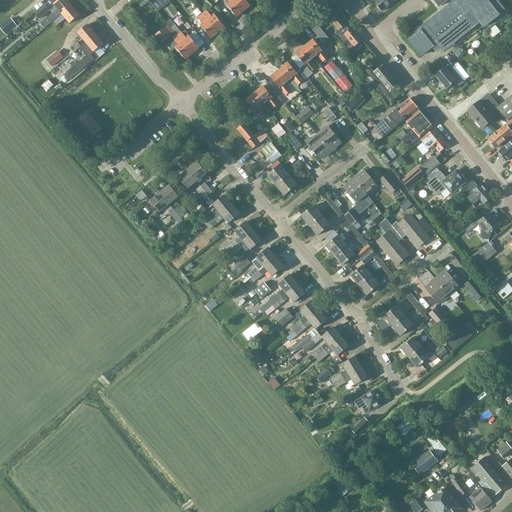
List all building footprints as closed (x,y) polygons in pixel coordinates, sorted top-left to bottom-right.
[(61,15),(71,7),(65,0),(59,0),(53,5),(57,10),(48,18),(52,23),(61,15)] [(201,0),(209,9),(215,5),(211,0),(201,0)] [(236,18),(243,12),(233,0),(225,0),(228,3),(225,5),(236,18)] [(233,0),(243,12),(250,6),(244,0),(233,0)] [(382,11),(395,0),(378,0),(375,3),(382,11)] [(432,0),(439,8),(449,0),(452,3),(417,30),(419,32),(408,41),(421,57),(433,48),(436,51),(440,47),(443,51),(479,23),(483,29),(500,16),(499,15),(505,10),(496,0),(487,0),(488,0),(487,0),(432,0)] [(39,19),(50,10),(49,9),(45,4),(34,13),(39,19)] [(79,17),(71,7),(61,15),(52,23),(56,27),(65,19),(69,25),(79,17)] [(218,33),(202,14),(197,8),(192,12),(198,18),(198,19),(196,21),(201,26),(200,26),(211,39),(218,33)] [(225,27),(214,14),(210,10),(208,12),(207,10),(202,14),(218,33),(225,27)] [(350,31),(346,26),(336,15),(330,21),(339,31),(335,34),(350,51),(362,41),(352,29),(350,31)] [(180,32),(175,25),(170,19),(166,22),(176,35),(192,54),(199,49),(184,31),(182,33),(181,32),(180,32)] [(10,20),(0,27),(0,29),(4,34),(15,25),(10,20)] [(174,33),(167,25),(153,37),(160,45),(174,33)] [(85,44),(95,36),(87,26),(77,33),(85,43),(85,44)] [(185,60),(192,54),(176,35),(171,39),(173,41),(170,43),(185,60)] [(63,77),(61,79),(65,83),(76,74),(80,70),(81,71),(94,60),(90,56),(103,46),(95,36),(85,44),(80,48),(86,56),(76,64),(76,65),(71,69),(63,76),(63,77)] [(328,59),(323,52),(313,41),(304,48),(314,59),(317,56),(323,63),(328,59)] [(77,42),(72,47),(75,51),(81,47),(77,42)] [(457,57),(465,51),(460,45),(452,51),(457,57)] [(310,62),(314,59),(304,48),(296,55),(304,65),(299,69),(300,70),(308,78),(313,74),(312,72),(316,69),(310,62)] [(57,51),(46,60),(51,67),(63,57),(57,51)] [(62,58),(66,64),(78,57),(74,51),(62,58)] [(445,69),(436,76),(447,89),(450,87),(451,85),(455,90),(465,82),(464,81),(469,77),(457,62),(453,65),(450,61),(451,60),(447,55),(439,62),(445,69)] [(332,62),(325,68),(328,72),(335,67),(332,62)] [(300,70),(296,73),(288,63),(279,71),(289,82),(292,79),(293,80),(290,83),(299,94),(303,91),(299,86),(303,82),(308,78),(300,70)] [(391,91),(398,86),(382,66),(373,73),(370,69),(366,72),(377,85),(376,85),(390,103),(397,98),(391,91)] [(480,75),(475,69),(469,74),(474,80),(480,75)] [(285,85),(289,82),(279,71),(270,78),(279,89),(286,96),(291,92),(285,85)] [(343,76),(335,82),(345,93),(352,88),(353,87),(343,76)] [(276,93),(271,97),(263,87),(254,94),(264,105),(267,102),(273,109),(278,105),(283,102),(281,100),(276,93)] [(260,108),(264,105),(254,94),(245,101),(254,111),(249,115),(256,123),(266,115),(260,108)] [(511,95),(497,108),(490,113),(480,101),(467,112),(482,129),(492,120),(496,124),(505,118),(508,121),(511,117),(511,95)] [(343,96),(337,101),(342,107),(348,102),(343,96)] [(375,129),(383,137),(418,109),(409,99),(375,129)] [(310,107),(314,112),(321,107),(317,102),(310,107)] [(331,122),(337,118),(329,108),(323,112),(331,122)] [(412,130),(426,118),(419,111),(405,122),(412,130)] [(302,112),(296,117),(302,123),(307,119),(302,112)] [(290,125),(283,130),(285,132),(287,135),(290,133),(301,124),(292,113),(285,119),(290,125)] [(88,141),(101,130),(88,114),(72,127),(82,139),(85,136),(88,141)] [(434,128),(426,119),(426,118),(412,130),(406,135),(400,141),(404,145),(415,134),(420,139),(434,128)] [(511,120),(488,139),(496,149),(511,136),(511,132),(509,129),(511,126),(511,120)] [(262,130),(254,136),(244,124),(237,129),(254,149),(268,137),(262,130)] [(280,137),(285,132),(278,124),(273,128),(280,137)] [(341,143),(336,137),(327,127),(324,129),(323,129),(316,134),(332,153),(336,149),(335,148),(341,143)] [(439,152),(447,146),(434,129),(421,141),(432,154),(437,150),(439,152)] [(400,141),(406,135),(402,131),(396,136),(400,141)] [(294,137),(290,133),(285,136),(289,141),(297,151),(302,147),(294,137)] [(327,156),(332,153),(316,134),(309,140),(310,141),(307,143),(320,160),(327,155),(327,156)] [(511,142),(498,152),(506,161),(511,156),(511,142)] [(261,151),(272,164),(282,156),(271,143),(261,151)] [(380,156),(387,164),(392,159),(390,158),(393,156),(389,150),(386,153),(385,151),(380,156)] [(399,159),(393,164),(396,169),(402,163),(399,159)] [(299,161),(290,168),(294,172),(299,168),(302,165),(299,161)] [(198,182),(207,175),(197,163),(188,170),(198,182)] [(307,178),(310,175),(302,165),(299,168),(307,178)] [(290,168),(286,171),(281,166),(268,177),(276,186),(289,176),(289,175),(294,172),(290,168)] [(418,167),(402,181),(409,189),(425,176),(418,167)] [(188,190),(198,182),(188,170),(178,178),(188,190)] [(353,179),(368,197),(375,191),(375,190),(378,188),(364,171),(359,176),(358,175),(353,179)] [(451,194),(465,182),(459,175),(458,176),(454,172),(445,180),(440,173),(427,185),(437,197),(446,189),(451,194)] [(391,194),(399,188),(387,174),(379,181),(391,194)] [(284,196),(298,185),(289,176),(276,186),(284,196)] [(374,204),(368,197),(353,179),(348,183),(349,184),(343,188),(356,203),(351,207),(353,209),(344,216),(348,220),(352,225),(352,226),(357,222),(361,219),(359,216),(374,204)] [(484,206),(492,199),(480,185),(478,187),(473,182),(462,192),(475,207),(481,202),(484,206)] [(208,196),(213,193),(205,183),(201,186),(208,196)] [(174,202),(179,198),(169,186),(160,194),(169,206),(180,219),(181,219),(184,223),(190,217),(187,213),(184,215),(174,202)] [(204,199),(208,196),(201,186),(196,190),(204,199)] [(415,187),(409,192),(413,197),(417,194),(418,191),(415,187)] [(142,191),(136,196),(141,201),(147,196),(142,191)] [(160,194),(150,201),(160,213),(165,209),(169,213),(171,216),(177,222),(180,226),(184,223),(181,219),(180,219),(169,206),(160,194)] [(331,208),(336,205),(334,203),(327,195),(323,198),(331,208)] [(206,226),(232,205),(224,196),(216,203),(211,198),(204,204),(208,209),(212,205),(217,211),(203,222),(206,226)] [(133,200),(127,205),(131,209),(137,204),(133,200)] [(408,201),(400,208),(404,213),(413,206),(408,201)] [(191,212),(193,214),(196,218),(205,210),(200,204),(191,212)] [(224,219),(228,225),(240,215),(232,205),(206,226),(210,231),(224,219)] [(338,208),(336,205),(331,208),(336,213),(340,218),(344,215),(338,208)] [(309,226),(322,216),(314,206),(301,217),(309,226)] [(492,233),(490,231),(497,225),(489,214),(481,221),(477,217),(463,229),(467,234),(479,224),(482,228),(480,230),(480,234),(481,237),(485,240),(489,240),(489,237),(489,236),(490,235),(492,233)] [(397,222),(391,226),(402,239),(407,235),(417,248),(430,239),(426,234),(432,229),(423,218),(417,223),(409,215),(398,224),(397,222)] [(317,236),(331,225),(322,216),(309,226),(317,236)] [(461,218),(450,228),(454,233),(466,223),(461,218)] [(402,239),(391,226),(386,219),(379,225),(386,234),(377,241),(397,265),(409,256),(398,243),(402,239)] [(348,220),(343,224),(347,229),(348,228),(356,238),(360,235),(356,230),(352,226),(352,225),(348,220)] [(352,226),(356,230),(361,226),(357,222),(352,226)] [(228,252),(254,232),(246,223),(234,232),(239,237),(225,248),(228,252)] [(369,231),(363,236),(366,239),(372,235),(369,231)] [(211,243),(219,237),(215,232),(207,238),(211,243)] [(245,245),(250,251),(261,241),(254,232),(228,252),(232,257),(242,249),(241,249),(245,245)] [(356,238),(354,240),(358,245),(361,243),(364,247),(368,244),(360,235),(356,238)] [(334,257),(347,246),(352,242),(348,237),(344,241),(339,236),(326,246),(334,257)] [(481,266),(497,252),(492,246),(494,245),(490,241),(470,259),(473,262),(476,260),(481,266)] [(347,246),(334,257),(342,266),(356,256),(347,246)] [(250,279),(276,259),(268,249),(256,259),(261,264),(257,268),(256,267),(247,275),(250,279)] [(385,265),(377,255),(372,250),(366,255),(363,258),(360,260),(364,265),(367,263),(373,258),(381,268),(385,265)] [(243,254),(234,262),(237,267),(247,259),(243,254)] [(247,259),(237,267),(241,271),(251,264),(247,259)] [(267,272),(272,278),(283,268),(276,259),(250,279),(254,284),(263,275),(267,272)] [(389,278),(393,275),(385,265),(381,268),(389,278)] [(359,286),(372,276),(376,273),(372,269),(369,272),(364,266),(351,276),(359,286)] [(456,291),(460,288),(446,272),(440,276),(439,275),(434,280),(450,298),(457,292),(456,291)] [(272,306),(297,285),(290,275),(278,285),(282,290),(278,294),(269,301),(272,306)] [(367,296),(380,285),(372,276),(359,286),(367,296)] [(504,279),(493,288),(503,300),(511,292),(511,278),(507,282),(504,279)] [(484,295),(471,279),(464,285),(477,301),(484,295)] [(443,303),(450,298),(434,280),(429,284),(430,285),(426,289),(439,305),(442,302),(443,303)] [(264,282),(254,290),(258,294),(267,286),(264,282)] [(289,298),(293,304),(305,294),(297,285),(272,306),(275,310),(284,302),(289,298)] [(258,294),(262,299),(271,291),(267,286),(258,294)] [(413,289),(409,292),(416,299),(419,296),(413,289)] [(418,305),(410,296),(406,290),(395,299),(399,304),(407,298),(415,308),(418,305)] [(258,297),(243,308),(247,313),(262,302),(258,297)] [(259,312),(268,306),(265,302),(257,307),(259,312)] [(294,332),(319,311),(312,302),(300,311),(304,317),(300,320),(291,328),(294,332)] [(266,316),(274,310),(270,305),(262,312),(266,316)] [(423,319),(427,316),(418,305),(415,308),(423,319)] [(392,327),(405,316),(397,306),(384,317),(392,327)] [(289,312),(286,308),(273,319),(277,323),(289,312)] [(446,320),(436,308),(428,314),(433,319),(428,323),(434,330),(446,320)] [(311,325),(315,330),(327,321),(319,311),(294,332),(297,336),(306,329),(306,328),(311,325)] [(289,312),(278,322),(282,327),(293,317),(289,312)] [(482,321),(486,326),(494,319),(490,314),(482,321)] [(400,337),(413,326),(405,316),(392,327),(400,337)] [(256,323),(241,335),(247,343),(262,330),(256,323)] [(435,337),(427,328),(427,327),(424,323),(417,328),(420,332),(423,330),(431,340),(435,337)] [(341,338),(336,331),(334,328),(322,338),(326,343),(312,354),(313,355),(312,356),(314,359),(315,358),(316,359),(341,338)] [(466,329),(447,344),(453,352),(472,337),(466,329)] [(297,352),(302,348),(311,340),(307,334),(293,346),(297,352)] [(439,359),(447,352),(435,337),(431,340),(438,348),(433,353),(439,359)] [(341,338),(316,359),(319,363),(333,352),(337,357),(348,348),(349,348),(341,338)] [(409,359),(422,348),(414,338),(401,349),(409,359)] [(311,340),(302,348),(306,353),(316,345),(311,339),(311,340)] [(422,348),(409,359),(417,368),(432,356),(429,351),(427,353),(423,348),(422,348)] [(333,384),(361,368),(355,357),(342,365),(345,371),(340,374),(330,380),(333,384)] [(257,370),(263,377),(269,372),(262,365),(257,370)] [(334,372),(330,367),(316,377),(320,382),(334,372)] [(351,380),(355,386),(368,378),(361,368),(333,384),(336,389),(346,383),(351,380)] [(268,383),(274,391),(280,386),(274,378),(268,383)] [(464,405),(485,387),(479,380),(458,398),(464,405)] [(361,398),(354,402),(358,409),(361,407),(365,414),(383,404),(375,390),(361,398)] [(436,424),(441,430),(450,422),(445,416),(436,424)] [(364,418),(352,431),(358,437),(371,424),(364,418)] [(433,434),(427,439),(438,454),(444,449),(433,434)] [(511,459),(508,462),(506,459),(511,453),(511,448),(506,442),(497,451),(503,459),(498,462),(511,478),(511,459)] [(429,451),(411,465),(420,476),(438,462),(429,451)] [(441,460),(447,465),(451,460),(445,455),(441,460)] [(491,499),(508,486),(485,458),(470,470),(476,477),(478,475),(485,484),(481,487),(491,499)] [(457,477),(455,478),(453,475),(449,478),(451,481),(461,496),(467,492),(457,477)] [(341,478),(333,484),(343,495),(350,489),(341,478)] [(492,502),(480,488),(476,483),(469,489),(470,493),(469,494),(471,496),(469,498),(481,511),(492,502)] [(439,491),(425,502),(431,511),(458,511),(462,509),(445,488),(439,492),(439,491)] [(411,503),(418,511),(419,511),(427,506),(419,497),(411,503)]
